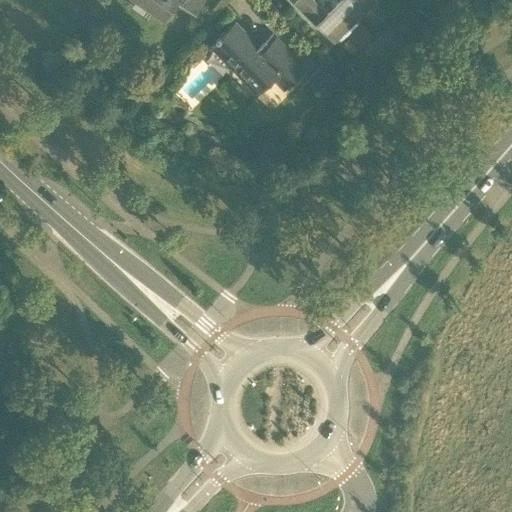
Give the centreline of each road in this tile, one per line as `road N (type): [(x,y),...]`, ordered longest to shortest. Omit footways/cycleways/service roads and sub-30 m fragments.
road 1 (secondary): [(255,352),(106,257)]
road 2 (secondary): [(106,257),(224,387)]
road 3 (secondary): [(410,259),(511,145)]
road 4 (secondary): [(337,386),(342,364),(410,259)]
road 5 (secondary): [(106,257),(0,161)]
road 6 (secondary): [(410,259),(301,350)]
